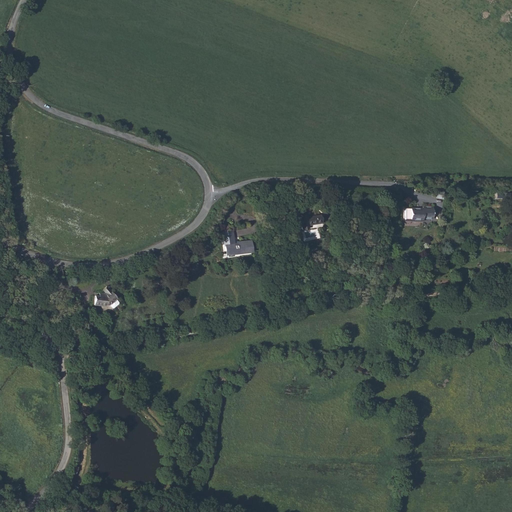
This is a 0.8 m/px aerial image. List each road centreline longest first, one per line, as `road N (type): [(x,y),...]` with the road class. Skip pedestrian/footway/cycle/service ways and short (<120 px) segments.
road 1 (unclassified): [(23,0),(9,44),(13,72),(29,97),(187,158),(205,176),(209,201),(192,228),(114,261),(56,261),(0,240)]
road 2 (track): [(60,359),(374,295),(511,284)]
road 3 (unclassified): [(25,511),(67,446),(60,359)]
